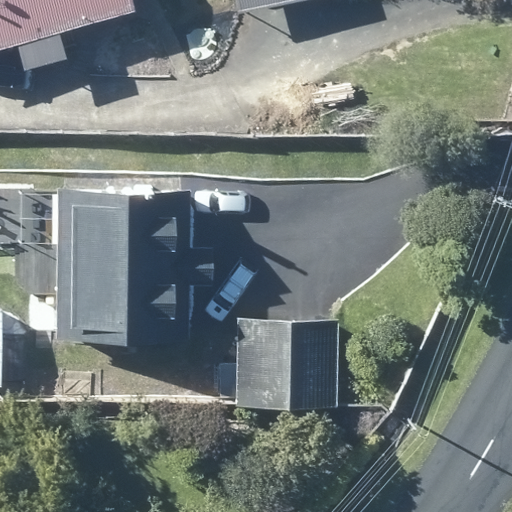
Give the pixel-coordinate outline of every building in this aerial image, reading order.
[(98,21),(133,11),(129,0),(0,0),(0,49),(14,46),(69,31),(98,21)] [(322,0),(237,0),(240,15),(322,0)] [(185,240),(185,176),(52,175),(52,181),(51,300),(50,328),(184,330),(184,277),(207,276),(208,240),(185,240)] [(0,223),(6,223),(12,210),(4,200),(0,200),(0,223)] [(329,398),(330,311),(234,310),(233,396),(329,398)]
